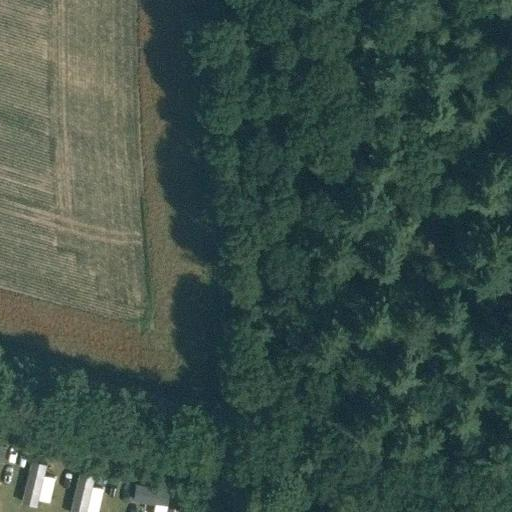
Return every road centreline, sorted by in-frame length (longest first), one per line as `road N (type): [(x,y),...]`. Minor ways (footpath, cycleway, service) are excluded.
road 1 (track): [(199,0),(226,420)]
road 2 (unclassified): [(226,420),(0,360)]
road 3 (track): [(440,511),(234,455)]
